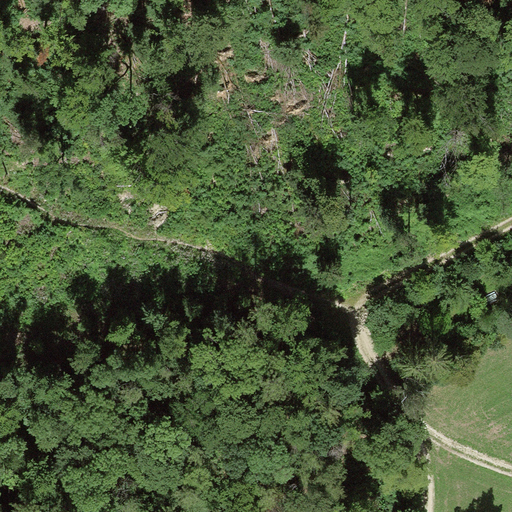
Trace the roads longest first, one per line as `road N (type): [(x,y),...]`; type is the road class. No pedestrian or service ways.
road 1 (track): [(511,475),(411,428),(371,370),(349,310)]
road 2 (track): [(349,310),(511,220)]
